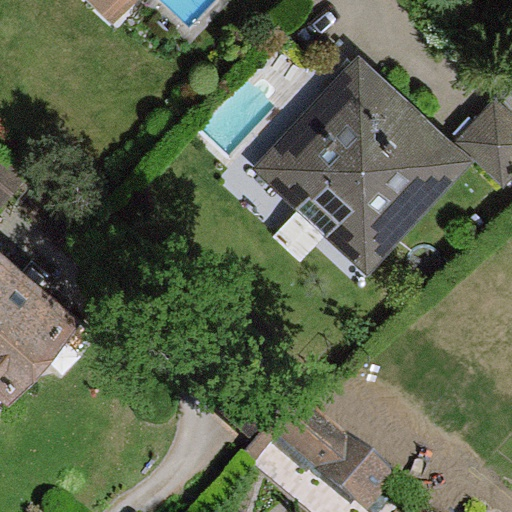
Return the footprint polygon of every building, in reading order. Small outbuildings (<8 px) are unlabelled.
[(106,0),(117,10),(126,0),(106,0)] [(459,157),(361,66),(269,164),(367,255),(459,157)] [(511,110),(496,97),(457,139),(504,183),(511,174),(511,110)] [(0,199),(26,168),(0,146),(0,199)] [(277,219),(298,198),(262,162),(241,184),(277,219)] [(0,248),(0,364),(10,373),(66,306),(0,248)] [(0,392),(14,376),(10,373),(0,364),(0,392)] [(276,426),(296,403),(278,388),(258,410),(276,426)] [(369,511),(395,479),(299,399),(296,403),(276,426),(272,430),(369,511)]
